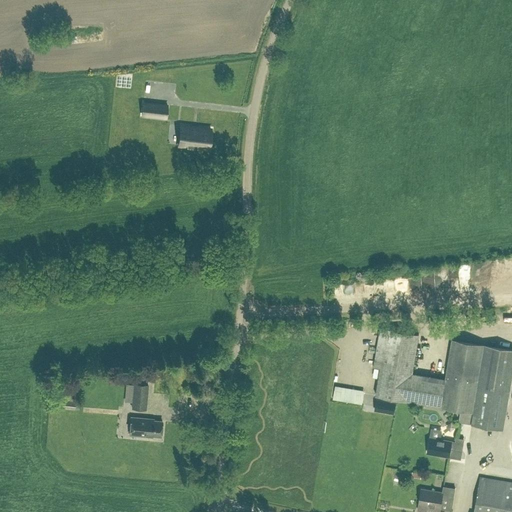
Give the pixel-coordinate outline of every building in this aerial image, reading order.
[(42,44),(60,43),(59,32),(42,33),(42,44)] [(167,104),(143,102),(142,115),(165,117),(167,104)] [(190,128),(190,126),(181,125),(178,145),(208,148),(210,128),(210,129),(198,128),(198,129),(190,128)] [(469,263),(459,264),(460,280),(470,279),(469,263)] [(395,277),(366,279),(366,290),(396,288),(395,277)] [(339,281),(337,290),(342,292),(345,283),(339,281)] [(375,395),(440,406),(460,409),(458,421),(502,428),(511,371),(511,347),(452,338),(445,378),(412,372),(418,333),(380,327),(373,366),(380,367),(375,395)] [(148,385),(134,383),(132,407),(146,408),(148,385)] [(336,390),(336,399),(365,401),(365,392),(336,390)] [(54,392),(52,407),(74,409),(76,394),(54,392)] [(376,400),(375,409),(381,411),(382,407),(394,409),(395,403),(376,400)] [(148,419),(148,418),(131,416),(129,434),(152,436),(152,435),(161,435),(162,420),(148,419)] [(427,452),(450,456),(460,458),(464,438),(452,436),(452,440),(430,437),(427,452)] [(474,511),(511,511),(511,481),(480,476),(474,511)] [(444,486),(443,491),(422,488),(419,504),(426,505),(425,511),(432,511),(439,511),(442,496),(447,497),(447,493),(454,494),(455,487),(444,486)]
